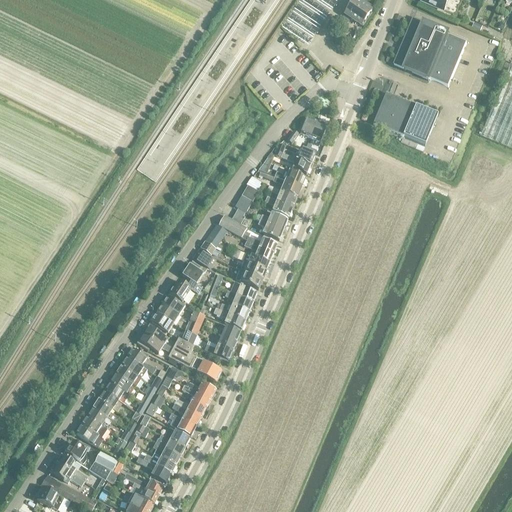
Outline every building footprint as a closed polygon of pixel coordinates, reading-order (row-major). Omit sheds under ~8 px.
[(302,0),(285,29),(313,45),(339,0),(302,0)] [(373,10),(357,0),(356,0),(356,1),(346,16),(346,17),(351,20),(362,27),(373,10)] [(422,0),(423,0),(422,2),(444,11),(449,0),(422,0)] [(351,20),(346,17),(342,23),(341,23),(338,28),(346,34),(350,28),(346,26),(351,20)] [(393,66),(429,81),(430,80),(448,88),(466,44),(448,36),(412,21),(393,66)] [(472,29),(480,33),(482,27),(474,23),(472,29)] [(511,63),(480,137),(511,150),(511,63)] [(403,138),(404,138),(425,147),(438,117),(417,108),(416,107),(386,94),(373,125),(374,126),(403,138)] [(310,139),(316,123),(306,119),(300,135),(310,139)] [(316,123),(310,139),(320,143),(327,127),(316,123)] [(298,136),(294,133),(286,142),(291,146),(298,136)] [(315,158),(300,152),(299,151),(297,156),(284,150),(285,148),(279,145),(276,152),(311,167),(315,158)] [(311,167),(276,152),(274,156),(280,159),(293,165),(291,170),(307,177),(311,167)] [(263,165),(259,171),(265,174),(271,161),(267,160),(263,165)] [(274,178),(300,190),(305,179),(284,171),(282,176),(276,173),(274,178)] [(259,177),(273,183),(274,179),(260,173),(259,177)] [(263,185),(260,184),(251,178),(246,186),(247,187),(258,193),(263,185)] [(300,190),(274,178),(274,179),(273,183),(283,187),(280,192),(297,199),(300,190)] [(241,198),(251,204),(258,193),(247,187),(241,198)] [(292,209),(297,199),(280,192),(269,187),(267,191),(279,196),(276,202),(292,209)] [(251,204),(241,198),(235,209),(238,210),(245,214),(245,215),(251,204)] [(265,204),(274,207),(272,212),(288,219),(292,209),(276,202),(267,198),(265,204)] [(245,214),(238,210),(231,221),(240,226),(244,218),(243,217),(245,214)] [(256,221),(259,222),(283,232),(287,222),(271,215),(269,220),(261,217),(261,218),(258,216),(256,221)] [(227,232),(231,234),(241,239),(244,233),(246,229),(240,226),(231,221),(224,217),(218,227),(216,226),(217,227),(226,232),(227,232)] [(279,242),(283,232),(259,222),(258,227),(265,230),(262,235),(279,242)] [(210,235),(220,241),(226,232),(217,227),(216,226),(210,235)] [(250,235),(244,233),(241,239),(246,242),(246,243),(246,244),(273,254),(277,246),(262,240),(260,244),(248,239),(250,235)] [(205,242),(215,249),(221,252),(224,248),(218,245),(220,241),(210,235),(205,242)] [(215,250),(205,243),(200,250),(211,257),(215,250)] [(256,253),(255,258),(269,264),(273,254),(246,244),(246,243),(243,248),(256,253)] [(215,262),(199,251),(193,261),(209,272),(215,262)] [(255,258),(246,254),(242,263),(243,264),(243,263),(266,272),(269,264),(255,258)] [(247,275),(262,281),(266,272),(243,263),(243,264),(241,269),(240,269),(236,269),(236,270),(239,272),(247,275)] [(189,282),(196,287),(203,276),(207,270),(200,268),(197,272),(188,266),(181,277),(189,282)] [(247,275),(239,272),(235,282),(258,291),(262,281),(247,275)] [(213,287),(218,289),(223,278),(219,276),(217,277),(213,287)] [(201,290),(196,287),(189,282),(185,287),(178,283),(169,295),(182,303),(190,291),(197,296),(201,290)] [(243,288),(234,284),(230,294),(232,295),(232,296),(253,304),(257,295),(242,289),(243,288)] [(218,289),(213,287),(209,297),(214,299),(218,289)] [(232,307),(249,314),(253,304),(232,296),(232,295),(230,294),(227,293),(224,298),(233,302),(232,307)] [(168,298),(162,307),(175,315),(177,317),(183,308),(168,298)] [(222,312),(245,322),(249,314),(232,307),(230,310),(221,306),(218,305),(216,310),(222,312)] [(162,307),(156,315),(169,323),(175,315),(162,307)] [(222,320),(222,319),(226,321),(224,325),(241,332),(245,322),(222,312),(216,310),(215,310),(213,315),(217,317),(216,318),(222,320)] [(195,318),(197,314),(192,312),(188,322),(194,325),(197,319),(195,318)] [(197,319),(194,325),(200,327),(204,317),(202,316),(199,315),(197,314),(195,318),(197,319)] [(156,315),(151,323),(163,332),(168,334),(173,326),(169,323),(156,315)] [(190,334),(194,325),(188,322),(185,332),(190,334)] [(162,348),(164,345),(167,341),(159,336),(161,333),(149,325),(142,335),(162,348)] [(200,327),(194,325),(190,334),(196,337),(200,327)] [(221,337),(236,344),(240,334),(225,327),(223,332),(220,331),(218,336),(221,337)] [(186,344),(190,334),(185,332),(181,341),(186,344)] [(190,334),(186,344),(192,347),(196,337),(190,334)] [(148,353),(150,350),(158,355),(161,350),(165,352),(168,347),(164,345),(162,348),(142,335),(136,345),(148,353)] [(236,344),(221,337),(219,341),(216,340),(213,345),(217,346),(216,347),(232,354),(236,344)] [(175,367),(177,364),(184,367),(183,368),(196,374),(215,384),(221,373),(202,363),(189,356),(194,348),(192,347),(186,344),(181,341),(178,340),(172,350),(170,355),(167,359),(168,360),(167,363),(175,367)] [(232,354),(216,347),(215,350),(206,347),(204,352),(213,356),(213,357),(228,363),(232,354)] [(132,350),(127,359),(146,372),(152,376),(156,371),(150,367),(143,365),(147,359),(132,350)] [(127,359),(121,368),(134,377),(140,381),(146,372),(127,359)] [(115,376),(135,389),(140,381),(134,377),(121,368),(115,376)] [(166,378),(172,381),(174,377),(177,372),(172,369),(166,378)] [(156,378),(162,382),(166,374),(160,371),(156,378)] [(109,384),(129,397),(135,389),(115,376),(109,384)] [(151,387),(156,391),(162,382),(156,378),(151,387)] [(166,378),(161,387),(166,390),(166,389),(167,390),(172,381),(166,378)] [(129,397),(109,384),(104,393),(118,403),(123,406),(129,397)] [(201,384),(201,385),(198,389),(189,384),(187,388),(187,389),(210,401),(216,392),(201,384)] [(146,396),(147,397),(151,399),(156,391),(151,387),(146,396)] [(166,390),(161,387),(156,396),(160,398),(161,399),(166,390)] [(191,403),(205,411),(210,401),(187,389),(187,388),(184,387),(181,392),(194,398),(191,403)] [(112,411),(118,403),(104,393),(98,402),(112,411)] [(151,405),(155,407),(160,398),(156,396),(151,405)] [(139,404),(142,405),(146,408),(151,399),(147,397),(144,402),(141,401),(139,404)] [(205,411),(191,403),(189,408),(176,401),(174,406),(200,420),(205,411)] [(92,410),(112,423),(117,426),(120,421),(110,414),(112,411),(98,402),(92,410)] [(136,414),(140,417),(146,408),(142,405),(136,414)] [(150,417),(155,408),(155,407),(151,405),(145,415),(150,417)] [(200,420),(174,406),(172,410),(184,417),(181,421),(181,422),(195,429),(200,420)] [(112,423),(92,410),(87,418),(107,432),(112,423)] [(140,417),(136,414),(135,414),(131,420),(136,424),(140,417)] [(190,438),(195,429),(181,422),(181,421),(171,416),(168,421),(172,422),(169,428),(190,438)] [(139,425),(145,429),(150,420),(145,417),(139,425)] [(87,418),(81,427),(103,441),(109,433),(107,432),(87,418)] [(136,425),(132,423),(126,432),(131,435),(136,425)] [(145,429),(139,425),(136,432),(141,435),(145,429)] [(101,448),(105,443),(105,442),(103,441),(81,427),(75,436),(89,445),(93,440),(97,443),(96,445),(101,448)] [(190,440),(168,430),(164,438),(185,450),(190,440)] [(125,431),(120,441),(126,444),(131,435),(126,432),(125,431)] [(155,445),(180,458),(185,450),(164,438),(160,437),(158,441),(158,440),(155,445)] [(117,446),(115,450),(121,453),(126,444),(120,441),(118,439),(115,445),(117,446)] [(134,446),(130,443),(126,450),(131,453),(134,446)] [(79,464),(86,453),(72,445),(65,455),(79,464)] [(180,458),(155,445),(152,450),(156,451),(153,456),(175,467),(180,458)] [(115,450),(111,456),(117,460),(121,453),(115,450)] [(118,463),(99,454),(95,463),(89,472),(102,481),(105,483),(105,481),(110,473),(112,474),(112,473),(118,463)] [(55,465),(84,484),(87,480),(72,470),(74,466),(61,456),(55,465)] [(146,456),(143,462),(170,476),(175,467),(153,456),(151,459),(146,456)] [(136,464),(141,466),(153,473),(150,477),(166,485),(170,476),(143,462),(139,459),(136,464)] [(84,484),(55,465),(50,474),(63,482),(66,478),(81,488),(84,484)] [(105,481),(113,485),(118,476),(117,476),(114,474),(112,473),(112,474),(110,473),(105,481)] [(126,476),(124,480),(134,485),(158,498),(163,489),(150,483),(147,487),(126,476)] [(41,487),(86,510),(91,500),(48,477),(41,487)] [(96,491),(99,493),(105,483),(102,481),(96,491)] [(132,496),(154,507),(158,498),(134,485),(132,489),(135,491),(132,496)] [(106,486),(102,492),(108,495),(110,496),(113,490),(106,486)] [(37,500),(36,501),(53,510),(56,511),(57,511),(64,500),(59,498),(42,489),(40,495),(38,494),(35,499),(37,500)] [(150,511),(154,507),(132,496),(128,504),(127,505),(140,511),(150,511)] [(92,511),(97,502),(94,500),(92,499),(91,500),(86,510),(84,511),(92,511)] [(140,511),(127,505),(128,504),(120,500),(118,504),(129,509),(127,511),(140,511)]
